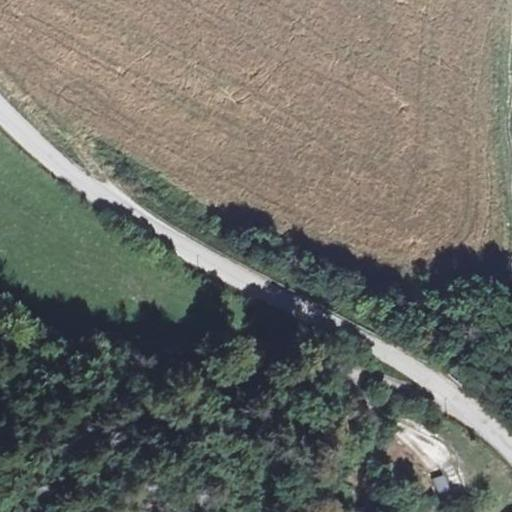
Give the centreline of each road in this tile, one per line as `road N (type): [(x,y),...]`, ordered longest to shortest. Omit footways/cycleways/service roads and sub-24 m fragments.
road 1 (unclassified): [(451,398),(352,333),(142,223),(76,179),(0,109)]
road 2 (track): [(349,374),(71,362),(0,338)]
